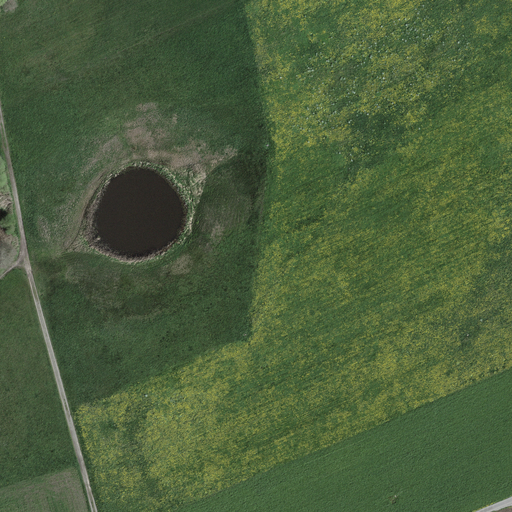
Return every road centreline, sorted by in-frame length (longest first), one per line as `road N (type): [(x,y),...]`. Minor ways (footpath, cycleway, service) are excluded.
road 1 (track): [(94,511),(26,260)]
road 2 (track): [(26,260),(0,113)]
